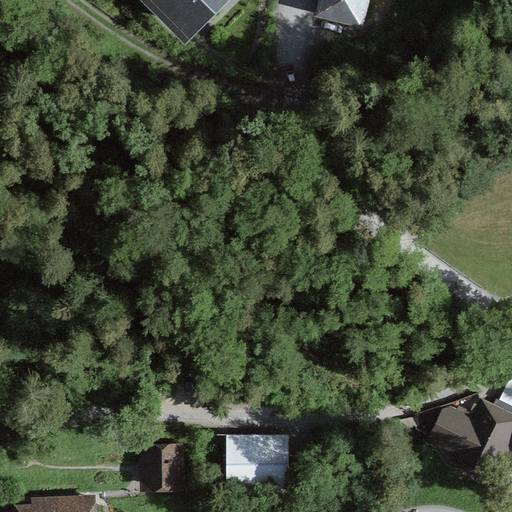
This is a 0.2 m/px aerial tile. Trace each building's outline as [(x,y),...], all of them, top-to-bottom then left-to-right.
[(159,0),(185,25),(209,0),(159,0)] [(321,0),(318,12),(359,23),(364,0),(321,0)] [(430,441),(491,472),(511,432),(511,417),(482,403),(473,422),(446,409),(430,441)] [(2,446),(11,447),(11,431),(3,431),(2,446)] [(228,442),(228,483),(286,483),(286,442),(228,442)] [(148,485),(176,485),(175,447),(147,447),(148,485)]
